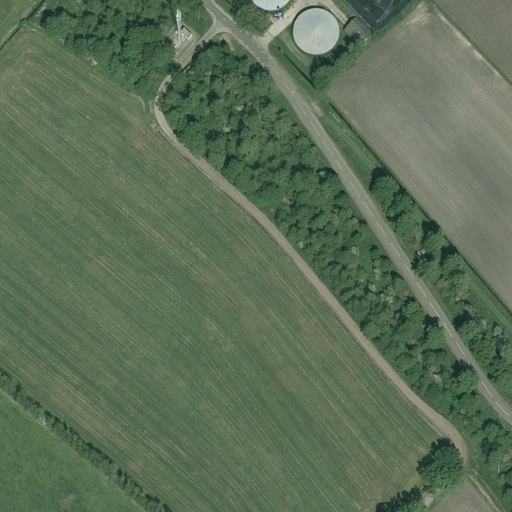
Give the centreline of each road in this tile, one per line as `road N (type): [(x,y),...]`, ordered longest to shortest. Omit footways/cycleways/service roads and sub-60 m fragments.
road 1 (track): [(176,140),(273,226),(458,447),(456,464),(414,511)]
road 2 (tertiary): [(511,418),(282,84),(224,18)]
road 3 (unclassified): [(224,18),(160,91),(159,116),(176,140)]
